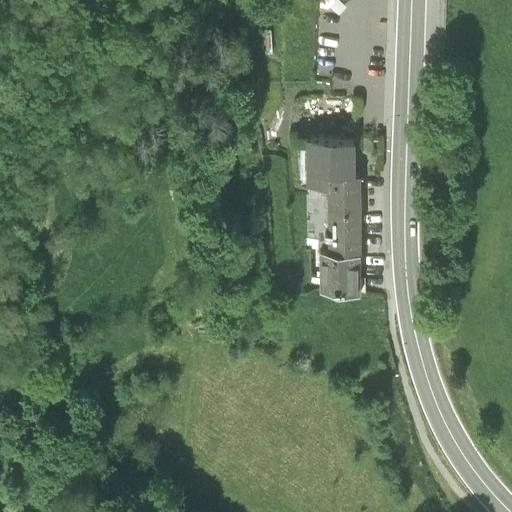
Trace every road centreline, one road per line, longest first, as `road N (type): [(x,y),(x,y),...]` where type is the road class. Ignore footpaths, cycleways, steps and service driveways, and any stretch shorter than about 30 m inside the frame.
road 1 (secondary): [(411,0),(410,330),(421,382),(451,447),(503,511)]
road 2 (track): [(350,78),(345,98),(287,114),(285,153)]
